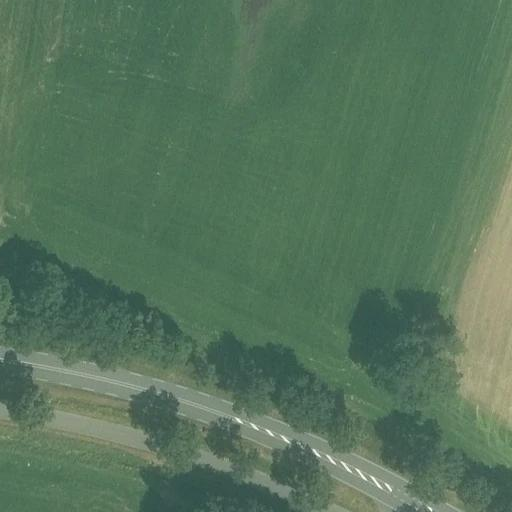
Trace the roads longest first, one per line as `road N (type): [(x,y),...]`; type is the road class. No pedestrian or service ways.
road 1 (primary): [(403,502),(319,458),(178,403),(0,362)]
road 2 (unclassified): [(326,511),(144,440),(0,414)]
